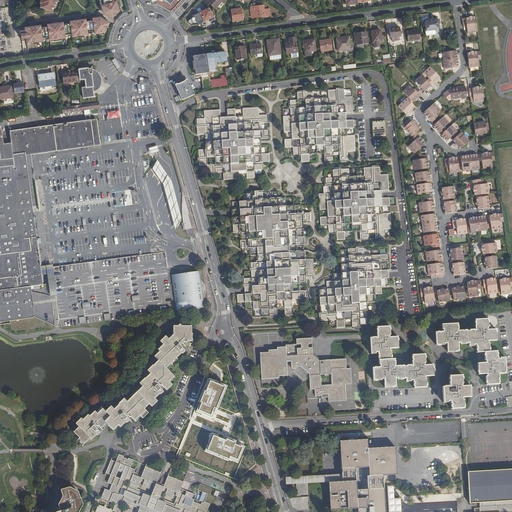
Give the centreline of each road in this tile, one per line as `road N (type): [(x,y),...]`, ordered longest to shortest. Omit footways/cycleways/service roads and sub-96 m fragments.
road 1 (residential): [(410,316),(406,238),(378,76),(208,94),(172,112)]
road 2 (secondary): [(147,65),(201,234),(217,325)]
road 3 (secondary): [(229,328),(172,112)]
road 4 (secondary): [(287,511),(230,332)]
road 5 (secondary): [(224,340),(236,352),(281,511)]
road 6 (residential): [(300,23),(455,2)]
road 7 (residential): [(455,2),(463,66),(419,110),(432,134)]
road 8 (residential): [(168,41),(300,23)]
